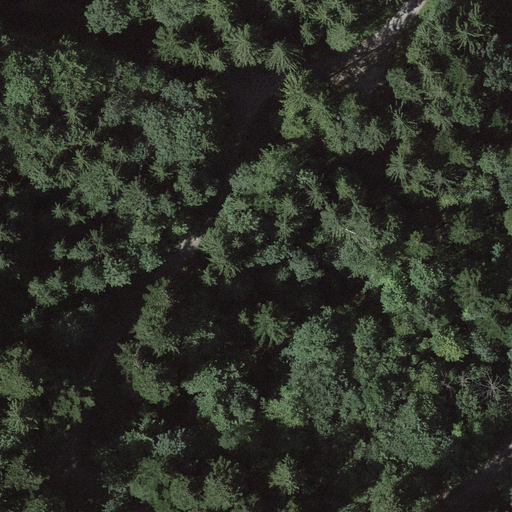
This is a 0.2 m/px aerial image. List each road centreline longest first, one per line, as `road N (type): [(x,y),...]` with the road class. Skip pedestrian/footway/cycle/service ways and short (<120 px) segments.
road 1 (track): [(421,0),(389,41),(274,96),(201,233),(79,394),(68,466),(124,511)]
road 2 (track): [(419,511),(511,435)]
